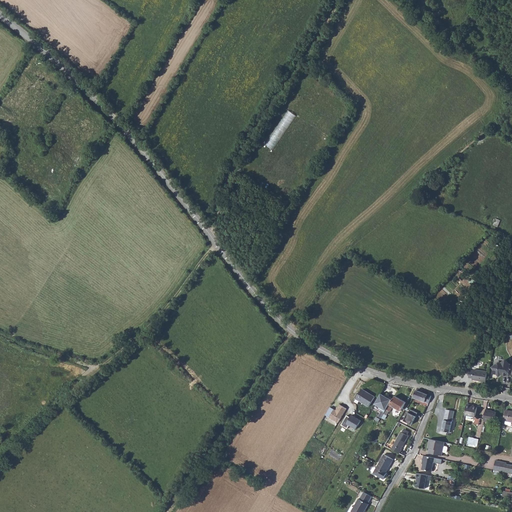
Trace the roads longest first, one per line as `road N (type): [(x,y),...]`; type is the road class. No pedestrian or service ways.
road 1 (tertiary): [(437,387),(364,369),(292,330),(256,297),(101,103),(0,14)]
road 2 (track): [(341,0),(235,162),(211,237)]
road 3 (track): [(297,334),(170,511)]
road 4 (residential): [(437,387),(376,511)]
